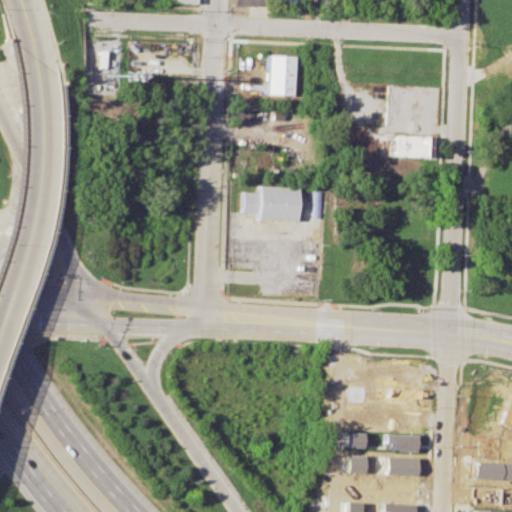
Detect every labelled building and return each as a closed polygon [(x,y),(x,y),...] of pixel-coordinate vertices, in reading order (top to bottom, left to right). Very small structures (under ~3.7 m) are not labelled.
[(262,55),(290,56),(289,97),(261,96),(262,55)] [(384,133),(428,136),(427,157),(382,155),(384,133)] [(238,190),(253,191),(254,184),(294,185),(293,220),(253,219),(253,211),(238,211),(238,190)] [(346,446),(347,431),(362,433),(361,447),(346,446)] [(381,442),(382,434),(413,435),(413,450),(389,449),(389,442),(381,442)]
